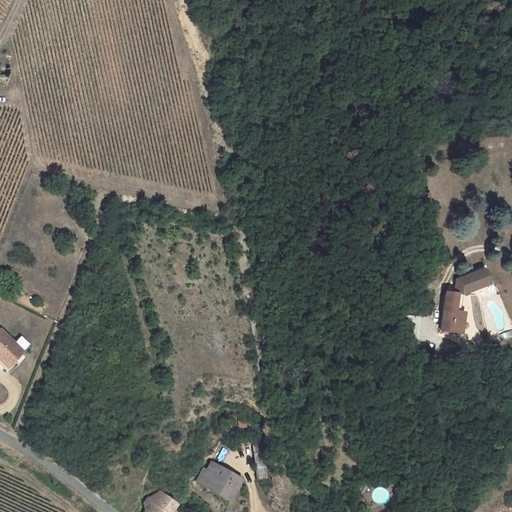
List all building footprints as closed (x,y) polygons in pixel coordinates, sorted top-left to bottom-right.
[(0,55),(0,79),(11,81),(14,58),(0,55)] [(464,300),(464,295),(492,283),(485,268),(460,280),(459,294),(464,300)] [(462,313),(464,300),(459,294),(449,293),(444,333),(465,335),(467,313),(462,313)] [(420,350),(424,318),(410,317),(407,348),(420,350)] [(12,361),(23,348),(1,328),(0,329),(0,356),(1,358),(0,359),(0,362),(8,370),(14,363),(12,361)] [(221,442),(210,462),(219,467),(230,447),(221,442)] [(227,501),(240,478),(219,467),(210,462),(206,469),(203,468),(195,484),(227,501)] [(169,511),(176,500),(162,488),(156,500),(154,495),(144,499),(147,511),(169,511)] [(379,503),(392,501),(390,488),(377,490),(379,503)]
